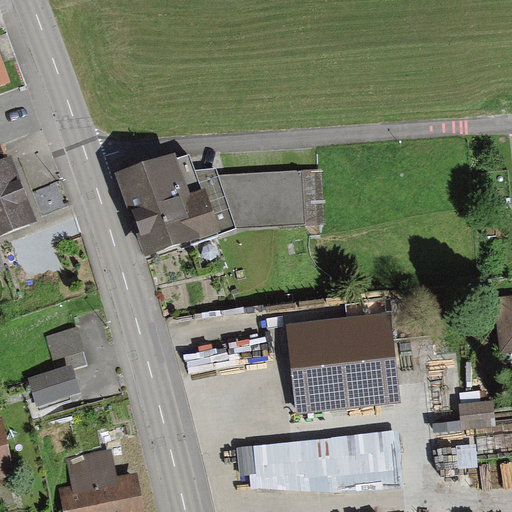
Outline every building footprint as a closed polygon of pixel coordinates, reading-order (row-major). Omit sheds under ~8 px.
[(0,90),(9,87),(0,63),(0,90)] [(320,171),(220,178),(216,170),(195,173),(190,158),(175,164),(174,160),(119,179),(147,260),(235,229),(324,223),(320,171)] [(0,237),(38,222),(13,159),(0,164),(0,237)] [(293,369),(298,415),(398,404),(389,320),(289,331),(293,369)] [(72,368),(73,371),(87,366),(76,328),(46,337),(57,372),(72,367),(72,368)] [(37,409),(80,396),(73,371),(72,368),(29,381),(37,409)] [(498,399),(462,401),(463,426),(500,424),(498,399)] [(0,479),(13,477),(1,421),(0,420),(0,479)] [(260,474),(261,493),(407,486),(404,433),(245,441),(247,474),(260,474)] [(141,511),(136,479),(117,483),(111,451),(68,458),(73,489),(61,491),(64,511),(141,511)]
